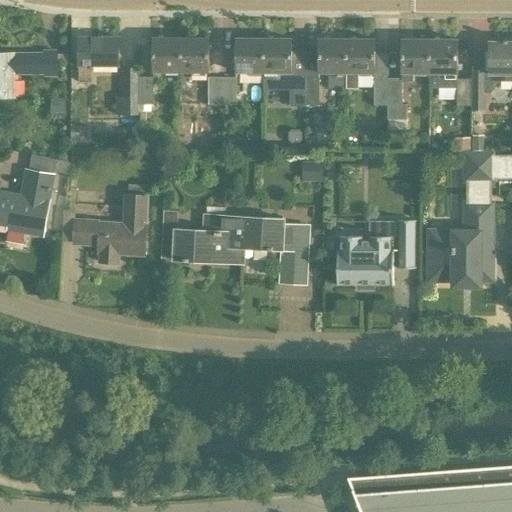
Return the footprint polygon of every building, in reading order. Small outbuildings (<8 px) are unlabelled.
[(77,39),(77,66),(77,83),(92,83),(92,66),(118,66),(118,39),(77,39)] [(152,72),(181,72),(181,39),(153,39),(152,72)] [(207,73),(208,39),(181,39),(181,72),(207,73)] [(262,73),(262,40),(235,40),(235,72),(262,73)] [(290,40),(262,40),(262,73),(262,89),(291,90),(291,105),(305,105),(305,79),(305,51),(290,51),(290,40)] [(346,72),(346,40),(319,40),(319,72),(346,72)] [(358,72),(373,73),(373,40),(346,40),(346,72),(346,89),(357,89),(358,72)] [(413,72),(429,72),(430,40),(402,40),(402,72),(402,81),(413,81),(413,72)] [(472,79),(457,79),(458,40),(430,40),(429,72),(429,88),(458,88),(458,106),(471,106),(472,79)] [(511,41),(489,42),(490,74),(490,79),(502,79),(502,81),(511,81),(511,41)] [(0,98),(13,98),(13,74),(42,74),(42,76),(56,76),(56,52),(42,52),(42,55),(11,55),(0,54),(0,98)] [(138,116),(138,68),(123,68),(123,97),(116,97),(116,115),(138,116)] [(472,79),(471,106),(471,111),(485,111),(485,70),(472,70),(472,79)] [(138,104),(153,104),(153,78),(138,78),(138,104)] [(222,105),(221,78),(208,78),(208,104),(222,105)] [(235,78),(221,78),(222,105),(235,105),(235,78)] [(305,79),(305,105),(318,105),(318,79),(305,79)] [(387,105),(387,79),(373,79),(373,105),(387,105)] [(401,79),(387,79),(387,105),(401,105),(401,79)] [(401,105),(387,105),(387,119),(407,119),(407,104),(401,104),(401,105)] [(466,241),(431,241),(431,279),(454,279),(454,285),(461,285),(461,286),(462,286),(462,283),(471,283),(471,286),(472,286),(472,285),(479,285),(479,279),(490,279),(490,205),(485,205),(485,180),(511,179),(511,155),(466,155),(466,241)] [(43,236),(53,176),(27,172),(23,197),(0,192),(0,225),(11,227),(10,231),(43,236)] [(144,255),(145,224),(147,197),(125,195),(124,223),(75,220),(74,244),(99,245),(99,252),(100,253),(100,262),(117,263),(117,253),(144,255)] [(174,261),(211,263),(214,233),(224,233),(225,217),(205,216),(205,232),(177,231),(178,212),(163,211),(161,246),(175,246),(174,261)] [(244,218),(225,217),(224,233),(214,233),(211,263),(242,264),(243,248),(244,218)] [(281,250),(283,225),(283,220),(244,218),(243,248),(281,250)] [(338,285),(338,284),(391,284),(391,285),(393,285),(393,267),(397,267),(397,268),(415,269),(415,267),(414,267),(414,222),(415,222),(415,220),(397,220),(397,222),(398,222),(398,238),(391,238),(391,236),(368,236),(368,238),(369,238),(369,240),(361,240),(361,238),(362,238),(362,236),(339,236),(339,238),(340,238),(340,252),(339,252),(339,251),(337,251),(337,285),(338,285)] [(305,285),(308,226),(283,225),(281,250),(280,284),(305,285)] [(511,511),(511,466),(348,479),(361,511),(511,511)]
